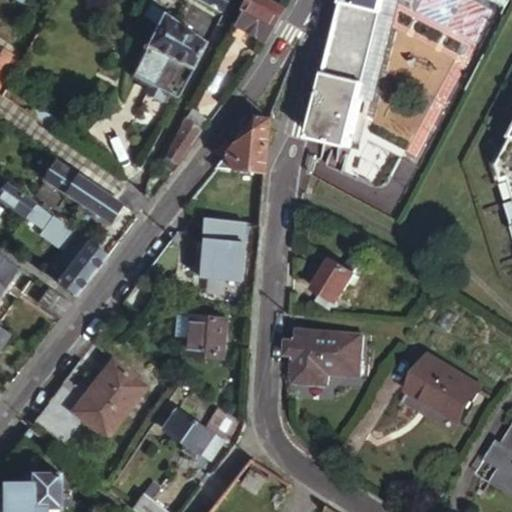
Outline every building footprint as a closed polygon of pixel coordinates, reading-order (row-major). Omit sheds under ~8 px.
[(152,4),(146,0),(142,0),(135,9),(144,15),(152,4)] [(197,0),(222,13),(228,0),(197,0)] [(262,44),(281,9),(265,0),(242,0),(238,9),(242,12),(234,26),(262,44)] [(344,0),(312,137),(350,146),(361,100),(385,0),(344,0)] [(385,0),(361,100),(365,100),(368,99),(371,98),(374,95),(376,92),(377,87),(397,10),(397,5),(396,0),(395,0),(385,0)] [(152,4),(144,15),(151,21),(159,27),(166,14),(152,4)] [(176,99),(206,44),(166,14),(159,27),(151,21),(137,47),(145,52),(138,66),(132,76),(176,99)] [(0,50),(9,57),(12,51),(0,42),(0,50)] [(145,52),(137,47),(130,61),(138,66),(145,52)] [(0,90),(19,56),(12,51),(9,57),(0,50),(0,90)] [(40,127),(46,116),(36,109),(29,120),(40,127)] [(197,128),(204,119),(191,109),(186,117),(161,164),(164,166),(171,154),(177,158),(199,129),(197,128)] [(40,127),(52,135),(59,124),(46,116),(40,127)] [(252,117),(213,167),(261,173),(265,118),(252,117)] [(511,140),(499,165),(504,179),(510,177),(511,182),(511,140)] [(174,162),(177,158),(171,154),(164,166),(169,169),(174,162)] [(79,175),(56,159),(45,176),(67,192),(79,175)] [(79,175),(67,192),(107,222),(120,204),(79,175)] [(37,205),(0,177),(0,198),(9,205),(15,209),(27,218),(37,205)] [(15,209),(9,205),(6,208),(13,213),(15,209)] [(106,256),(37,205),(27,218),(80,257),(74,265),(68,261),(64,266),(70,271),(59,286),(75,297),(106,256)] [(245,223),(205,219),(197,276),(238,282),(245,223)] [(326,314),(342,290),(348,282),(353,274),(359,265),(362,260),(352,253),(331,258),(312,287),(314,288),(306,300),(326,314)] [(8,259),(0,269),(0,299),(12,283),(26,294),(36,280),(8,259)] [(363,268),(359,265),(353,274),(358,277),(363,268)] [(353,274),(348,282),(352,285),(358,277),(353,274)] [(151,290),(139,279),(120,302),(133,312),(151,290)] [(28,296),(39,304),(48,292),(37,283),(28,296)] [(39,304),(59,319),(70,304),(50,290),(48,292),(39,304)] [(187,315),(176,314),(174,335),(186,336),(184,355),(222,358),(226,317),(188,313),(187,315)] [(322,372),(353,374),(356,333),(294,329),(290,382),(320,384),(322,372)] [(0,351),(10,338),(0,330),(0,351)] [(474,386),(423,355),(402,389),(454,421),(474,386)] [(141,389),(109,363),(70,411),(103,438),(141,389)] [(238,422),(219,410),(205,428),(178,408),(163,427),(208,462),(223,442),(227,446),(241,428),(240,424),(238,422)] [(511,422),(500,442),(494,439),(482,458),(495,467),(488,478),(511,493),(511,422)] [(43,452),(14,445),(0,464),(0,472),(29,479),(43,452)] [(263,479),(247,469),(238,483),(254,493),(263,479)] [(93,480),(79,470),(71,480),(85,491),(93,480)] [(61,509),(61,474),(33,474),(34,483),(3,484),(4,511),(48,511),(49,509),(61,509)] [(132,510),(135,511),(164,511),(143,496),(132,510)]
